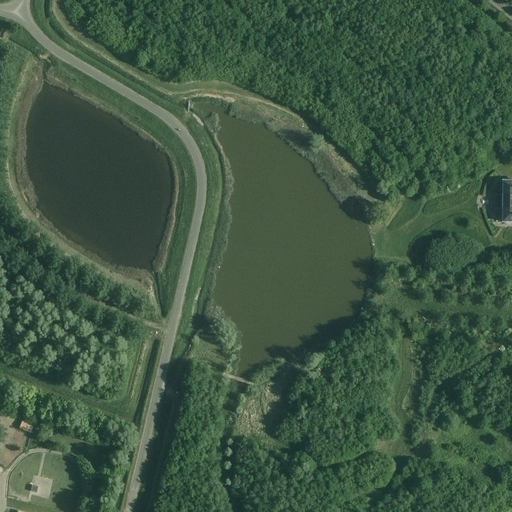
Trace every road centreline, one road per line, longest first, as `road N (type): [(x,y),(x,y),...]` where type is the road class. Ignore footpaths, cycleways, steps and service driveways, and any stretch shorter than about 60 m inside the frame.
road 1 (unclassified): [(129,511),(197,213),(199,168),(176,126),(48,50),(15,13)]
road 2 (track): [(172,333),(142,326),(53,279),(0,230)]
